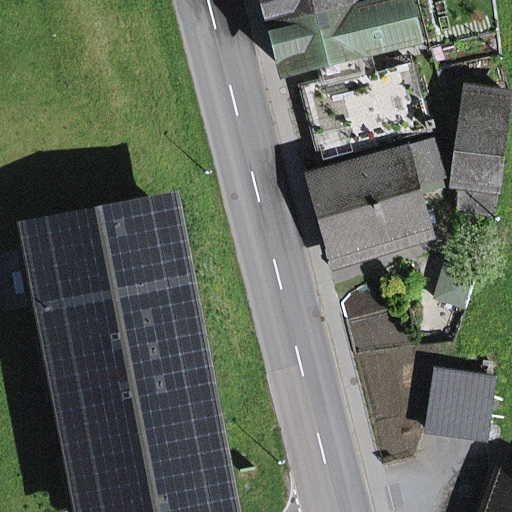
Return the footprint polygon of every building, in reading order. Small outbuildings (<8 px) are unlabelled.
[(266,0),(273,25),(359,2),(358,0),(266,0)] [(359,2),(273,25),(285,72),(319,64),(324,83),(365,72),(360,53),(419,37),(408,0),(401,0),(361,11),(359,2)] [(411,64),(366,76),(365,72),(324,83),(304,88),(323,161),(430,132),(411,64)] [(511,98),(472,93),(457,184),(464,185),(499,191),(511,99),(511,98)] [(316,177),(339,258),(429,231),(415,183),(442,175),(434,145),(316,177)] [(464,185),(460,208),(492,214),(499,191),(464,185)] [(166,215),(38,239),(91,507),(92,510),(92,511),(153,511),(178,507),(218,499),(221,499),(166,215)] [(437,372),(428,432),(485,440),(493,380),(437,372)] [(511,511),(511,473),(500,470),(484,511),(511,511)]
